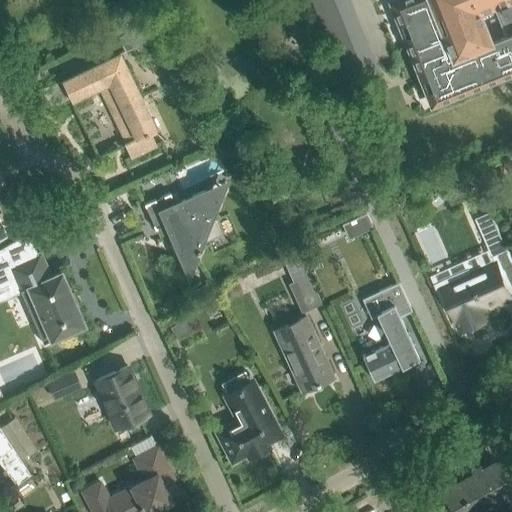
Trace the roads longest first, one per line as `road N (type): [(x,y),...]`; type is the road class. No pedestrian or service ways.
road 1 (residential): [(228,511),(82,179),(22,146),(0,95)]
road 2 (residential): [(286,511),(511,386)]
